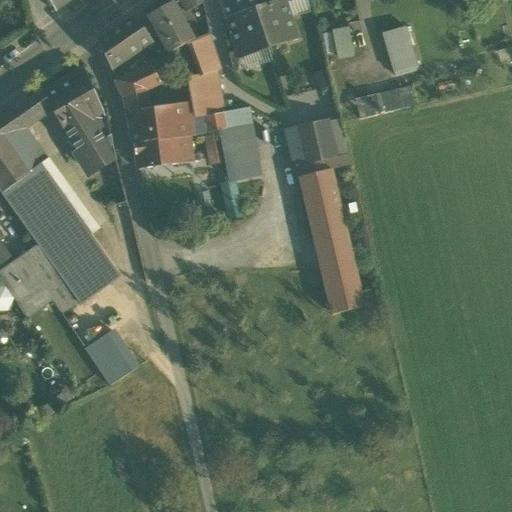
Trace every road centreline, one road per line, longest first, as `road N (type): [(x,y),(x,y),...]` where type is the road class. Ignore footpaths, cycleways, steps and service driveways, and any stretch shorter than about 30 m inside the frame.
road 1 (track): [(61,37),(98,66),(114,103),(211,511)]
road 2 (track): [(153,268),(301,243)]
